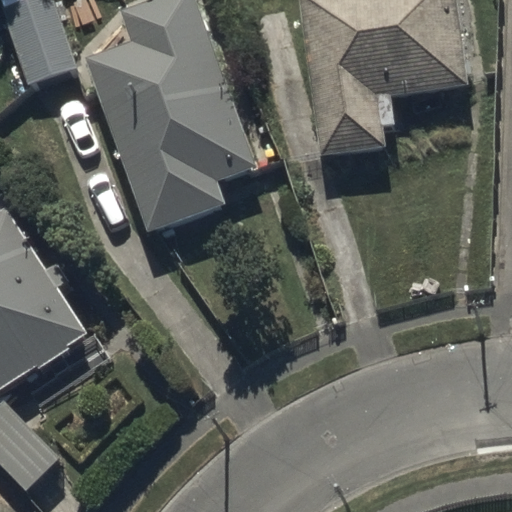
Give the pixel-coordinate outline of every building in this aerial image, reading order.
[(61,0),(37,0),(9,9),(33,86),(83,70),(61,0)] [(201,0),(166,0),(127,14),(139,45),(97,61),(160,233),(235,206),(227,184),(264,170),(201,0)] [(460,0),(302,0),(325,158),(389,149),(387,131),(404,129),(399,95),(472,85),(460,0)] [(0,398),(96,337),(18,214),(0,225),(0,398)] [(10,404),(0,413),(0,463),(30,495),(65,461),(10,404)]
